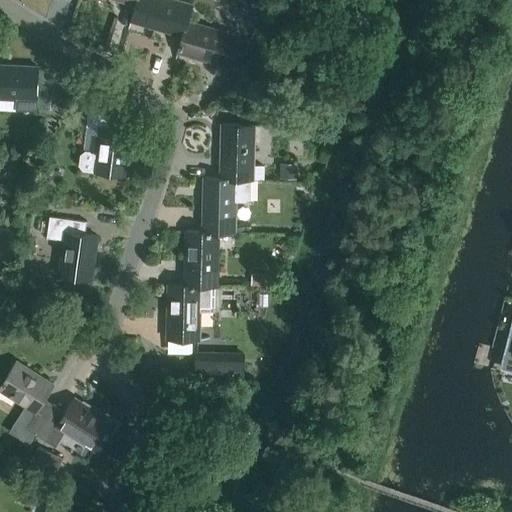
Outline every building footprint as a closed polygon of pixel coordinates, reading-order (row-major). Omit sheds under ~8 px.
[(130,21),(181,37),(186,21),(187,21),(192,6),(172,0),(136,0),(135,6),(134,6),(130,21)] [(181,37),(176,53),(227,69),(237,37),(187,21),(186,21),(181,37)] [(39,66),(0,63),(0,99),(16,100),(16,110),(37,111),(39,66)] [(113,116),(89,113),(87,126),(98,127),(95,151),(86,150),(81,154),(79,165),(83,170),(128,176),(133,133),(112,130),(113,116)] [(236,179),(251,180),(264,180),(264,166),(252,166),(253,125),(220,125),(219,178),(236,179)] [(295,179),(296,167),(282,166),(282,178),(295,179)] [(202,177),(201,231),(201,232),(218,232),(218,233),(234,234),(235,201),(251,201),(251,180),(236,179),(219,178),(202,177)] [(91,281),(97,237),(84,236),(86,223),(50,218),(47,239),(64,241),(58,276),(91,281)] [(185,230),(183,284),(183,285),(200,286),(200,287),(216,287),(218,233),(218,232),(201,232),(201,231),(185,230)] [(165,339),(199,340),(200,311),(215,311),(216,287),(200,287),(200,286),(183,285),(183,284),(167,284),(165,339)] [(245,349),(197,348),(196,371),(245,371),(245,349)] [(37,435),(56,406),(46,400),(56,384),(17,359),(0,385),(0,391),(34,413),(25,428),(37,435)] [(65,412),(56,406),(37,435),(56,447),(65,432),(101,454),(113,435),(107,432),(114,421),(75,396),(65,412)]
